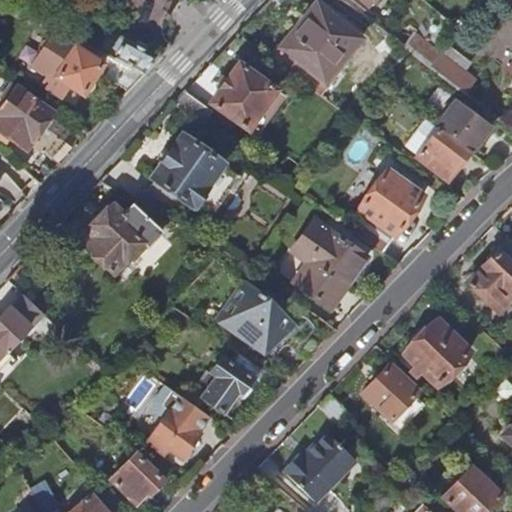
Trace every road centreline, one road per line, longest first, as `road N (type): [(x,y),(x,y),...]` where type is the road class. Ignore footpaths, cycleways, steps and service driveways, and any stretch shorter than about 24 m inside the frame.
road 1 (residential): [(511,181),(193,511)]
road 2 (tertiary): [(241,0),(0,255)]
